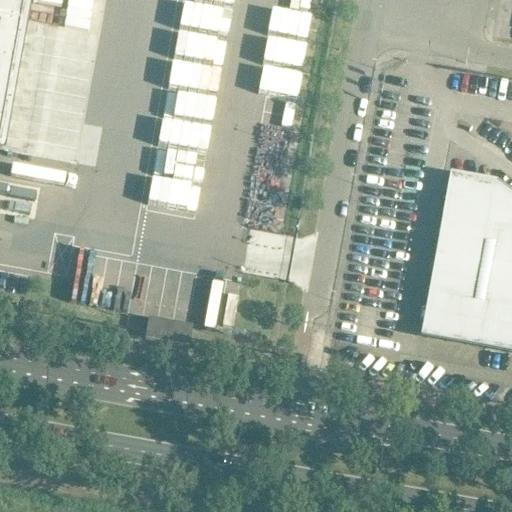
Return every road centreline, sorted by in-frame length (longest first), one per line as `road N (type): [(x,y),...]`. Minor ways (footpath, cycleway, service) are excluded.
road 1 (primary): [(511,451),(0,357)]
road 2 (primary): [(0,429),(448,511)]
road 3 (unclassified): [(309,345),(371,0)]
